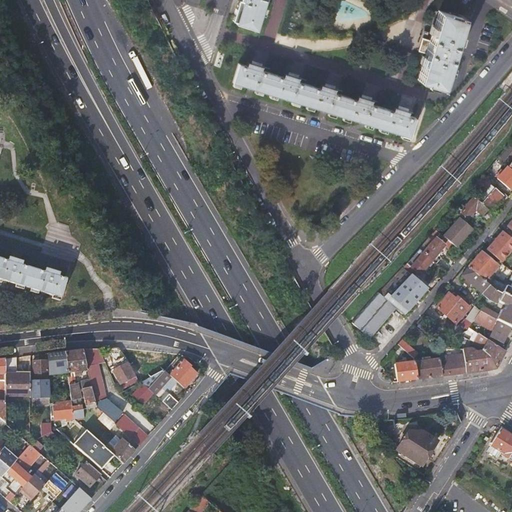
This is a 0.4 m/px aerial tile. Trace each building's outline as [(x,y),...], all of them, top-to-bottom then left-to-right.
[(240,0),(241,1),(243,2),(236,24),(258,31),(267,0),(240,0)] [(457,16),(439,11),(429,42),(425,41),(423,47),(427,49),(418,80),(443,88),(453,56),(457,57),(459,51),(455,49),(464,18),(463,18),(463,16),(458,14),(457,16)] [(233,83),(408,137),(410,135),(415,118),(408,115),(408,112),(404,110),(405,108),(400,106),(399,109),(395,107),(394,111),(371,104),(372,100),(368,99),(368,97),(363,95),(362,97),(358,96),(357,100),(335,93),(336,89),(331,88),(332,86),(326,84),(326,86),(322,85),(320,89),(298,82),(299,78),(295,76),(295,75),(290,73),(289,75),(285,74),(283,77),(261,70),(262,67),(258,65),(259,63),(253,62),(253,64),(248,62),(247,66),(239,64),(233,83)] [(511,170),(508,167),(497,178),(510,189),(511,186),(511,170)] [(485,192),(478,200),(488,209),(490,211),(504,195),(496,189),(489,196),(485,192)] [(461,206),(464,209),(460,214),(467,221),(476,210),(483,216),(488,209),(478,200),(474,197),(465,207),(462,205),(461,206)] [(460,218),(443,236),(452,244),(456,248),(473,229),(460,218)] [(423,253),(432,260),(437,264),(442,258),(437,254),(445,245),(448,249),(452,244),(443,236),(436,230),(433,233),(437,236),(423,253)] [(432,260),(423,253),(419,249),(415,254),(404,268),(411,274),(414,270),(419,275),(432,260)] [(480,255),(468,268),(489,286),(495,291),(511,299),(511,275),(510,280),(511,281),(511,284),(510,288),(495,280),(493,282),(487,278),(498,267),(488,258),(486,260),(480,255)] [(0,279),(59,298),(65,278),(57,276),(58,273),(54,271),(55,269),(49,267),(48,269),(44,269),(43,272),(21,264),(22,261),(18,260),(18,258),(13,256),(12,258),(8,257),(7,260),(0,258),(0,279)] [(505,259),(501,263),(508,269),(511,265),(505,259)] [(404,268),(352,322),(370,339),(397,308),(398,309),(402,313),(403,313),(405,315),(427,289),(411,274),(404,268)] [(461,276),(482,294),(489,286),(468,268),(461,276)] [(483,307),(480,311),(482,312),(498,321),(510,327),(511,327),(511,299),(495,291),(489,286),(482,294),(488,300),(497,304),(498,302),(506,306),(504,311),(501,310),(498,315),(483,307)] [(455,323),(469,308),(457,297),(454,294),(452,296),(450,293),(437,307),(455,323)] [(475,319),(480,311),(475,307),(468,318),(468,317),(466,319),(471,322),(472,323),(475,319)] [(482,312),(480,311),(475,319),(494,329),(498,321),(482,312)] [(510,327),(498,321),(494,329),(490,336),(492,338),(502,342),(502,343),(510,327)] [(463,350),(464,356),(466,373),(482,371),(496,369),(505,352),(499,348),(490,342),(477,334),(472,342),(482,349),(481,351),(477,355),(471,351),(463,350)] [(490,342),(499,348),(502,342),(492,338),(490,342)] [(401,341),(398,345),(414,358),(418,354),(404,342),(404,343),(401,341)] [(87,370),(82,349),(79,350),(72,351),(65,351),(68,373),(71,401),(73,412),(74,418),(83,413),(81,405),(76,405),(75,400),(80,399),(77,383),(72,384),(72,379),(76,378),(76,376),(81,375),(82,371),(87,370)] [(99,363),(105,362),(100,349),(94,349),(88,349),(82,349),(87,370),(89,380),(96,406),(114,422),(122,413),(107,399),(100,374),(99,363)] [(50,353),(47,353),(48,361),(48,376),(68,373),(65,351),(50,353)] [(439,359),(441,377),(466,373),(464,356),(439,359)] [(5,359),(4,395),(29,396),(30,381),(30,375),(15,375),(16,358),(14,358),(5,359)] [(423,361),(414,362),(417,380),(441,377),(439,359),(430,360),(430,358),(422,359),(423,361)] [(169,376),(176,382),(183,388),(195,374),(188,368),(190,366),(183,359),(169,376)] [(395,364),(398,382),(417,380),(414,362),(407,363),(407,360),(400,361),(400,364),(395,364)] [(48,376),(48,361),(33,362),(33,381),(30,381),(29,396),(29,399),(50,398),(48,376)] [(158,362),(147,366),(150,375),(161,371),(158,362)] [(127,363),(112,371),(121,387),(136,378),(127,363)] [(153,393),(155,395),(161,388),(164,390),(166,388),(169,390),(176,382),(169,376),(165,371),(163,370),(141,382),(142,383),(153,393)] [(96,406),(89,380),(80,382),(87,411),(96,406)] [(143,404),(153,393),(142,383),(132,394),(143,404)] [(160,395),(158,397),(171,410),(178,402),(166,392),(162,397),(160,395)] [(73,412),(71,401),(53,403),(54,419),(61,419),(66,418),(67,422),(74,418),(73,412)] [(140,445),(147,436),(124,415),(116,424),(140,445)] [(0,436),(6,442),(15,432),(4,422),(0,418),(0,436)] [(51,431),(51,423),(41,424),(42,436),(45,434),(51,431)] [(98,440),(86,429),(73,444),(100,469),(114,454),(98,440)] [(511,435),(501,429),(490,446),(503,454),(502,456),(508,459),(509,459),(511,460),(511,435)] [(408,431),(396,450),(421,466),(437,441),(422,432),(408,431)] [(101,436),(98,440),(114,454),(123,463),(135,450),(122,438),(114,447),(101,436)] [(43,446),(36,439),(29,443),(28,443),(29,445),(37,451),(38,452),(43,446)] [(27,462),(37,451),(29,445),(20,456),(26,461),(27,462)] [(0,449),(0,475),(1,477),(16,460),(2,447),(0,449)] [(30,470),(34,474),(40,466),(46,470),(53,460),(42,453),(30,470)] [(1,477),(0,478),(0,482),(6,487),(19,472),(21,470),(20,468),(26,461),(20,456),(16,460),(1,477)] [(89,486),(100,474),(86,461),(75,473),(89,486)] [(70,480),(58,469),(53,475),(65,486),(70,480)] [(5,498),(9,502),(19,491),(28,480),(19,472),(6,487),(11,492),(5,498)] [(28,480),(19,491),(25,496),(27,494),(32,499),(42,486),(44,485),(33,475),(28,480)] [(42,486),(55,497),(65,486),(53,475),(44,485),(42,486)] [(78,487),(60,508),(64,511),(78,511),(84,507),(91,499),(78,487)] [(202,496),(187,511),(196,511),(207,500),(202,496)]
